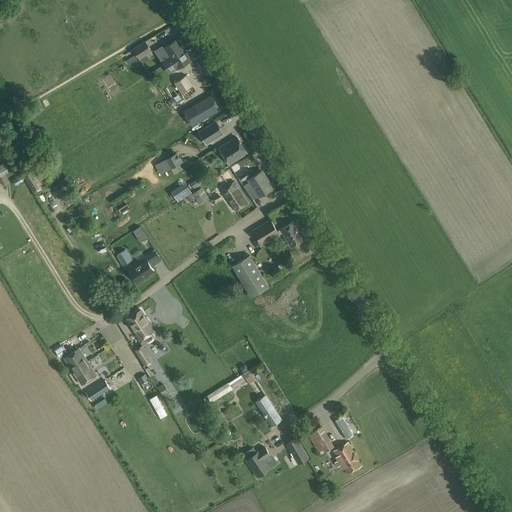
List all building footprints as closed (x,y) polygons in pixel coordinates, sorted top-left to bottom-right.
[(178,38),(163,48),(171,60),(164,64),(170,73),(176,69),(177,69),(192,59),(178,38)] [(132,48),(140,59),(152,51),(145,40),(132,48)] [(124,72),(129,64),(125,61),(119,69),(124,72)] [(197,91),(186,75),(174,83),(185,99),(197,91)] [(157,102),(151,109),(158,116),(165,109),(157,102)] [(194,105),(184,111),(192,126),(202,119),(194,105)] [(32,115),(38,112),(35,107),(29,110),(32,115)] [(216,120),(198,131),(207,145),(224,134),(216,120)] [(24,155),(37,147),(24,127),(11,135),(24,155)] [(229,162),(245,151),(237,138),(220,148),(229,162)] [(164,160),(170,169),(183,162),(177,152),(164,160)] [(0,165),(0,176),(0,177),(10,171),(5,162),(0,165)] [(22,172),(33,193),(44,187),(32,166),(22,172)] [(257,196),(258,198),(273,188),(262,170),(247,180),(249,182),(244,185),(253,199),(257,196)] [(248,177),(245,172),(238,176),(242,181),(248,177)] [(17,184),(23,180),(20,175),(13,179),(17,184)] [(204,184),(201,177),(191,183),(195,189),(204,184)] [(196,190),(191,183),(190,181),(173,192),(179,201),(196,190)] [(222,189),(226,195),(237,211),(247,204),(237,188),(239,186),(235,181),(222,189)] [(199,204),(209,197),(202,187),(192,194),(199,204)] [(222,199),(219,194),(213,197),(217,202),(222,199)] [(283,232),(291,246),(305,238),(294,221),(285,227),(285,226),(277,231),(270,220),(253,230),(262,245),(283,232)] [(146,236),(140,240),(146,250),(153,246),(146,236)] [(115,252),(124,266),(132,260),(124,247),(115,252)] [(289,252),(282,257),(286,264),(293,259),(289,252)] [(132,264),(134,267),(129,271),(137,282),(154,270),(149,263),(153,261),(149,254),(132,264)] [(269,286),(250,255),(232,265),(251,297),(269,286)] [(141,339),(143,338),(146,342),(147,343),(148,343),(150,343),(151,342),(152,342),(153,341),(154,340),(154,339),(155,338),(155,337),(155,336),(152,332),(154,331),(140,310),(127,318),(141,339)] [(153,360),(143,345),(135,350),(144,366),(153,360)] [(61,346),(55,350),(60,358),(66,353),(61,346)] [(96,375),(90,365),(79,348),(65,358),(82,384),(96,375)] [(148,367),(146,369),(154,384),(159,382),(153,371),(151,372),(148,367)] [(243,374),(260,398),(255,401),(272,426),(282,420),(249,370),(243,374)] [(148,393),(153,391),(143,371),(138,374),(148,393)] [(105,380),(86,392),(91,401),(111,389),(105,380)] [(229,382),(207,395),(211,402),(233,389),(229,382)] [(163,396),(169,392),(164,384),(157,387),(163,396)] [(188,405),(180,409),(188,423),(186,423),(193,435),(203,429),(188,405)] [(171,416),(164,421),(167,426),(174,422),(171,416)] [(334,421),(345,440),(352,437),(341,417),(334,421)] [(321,454),(334,447),(322,426),(309,434),(321,454)] [(288,443),(288,445),(298,464),(309,458),(297,438),(288,443)] [(244,453),(248,458),(246,459),(258,477),(272,467),(267,461),(272,457),(262,442),(244,453)] [(334,451),(344,468),(347,474),(362,465),(348,442),(334,451)]
